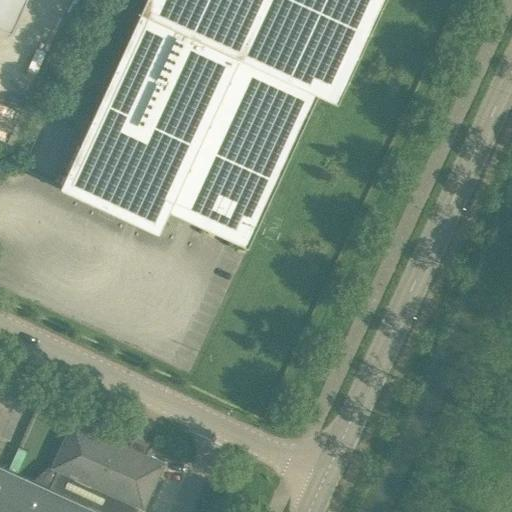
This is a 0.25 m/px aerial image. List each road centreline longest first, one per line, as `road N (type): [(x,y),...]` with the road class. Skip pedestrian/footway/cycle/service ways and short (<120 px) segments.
road 1 (primary): [(321,475),(511,62)]
road 2 (unclassified): [(321,475),(0,325)]
road 3 (unknown): [(0,221),(180,278)]
